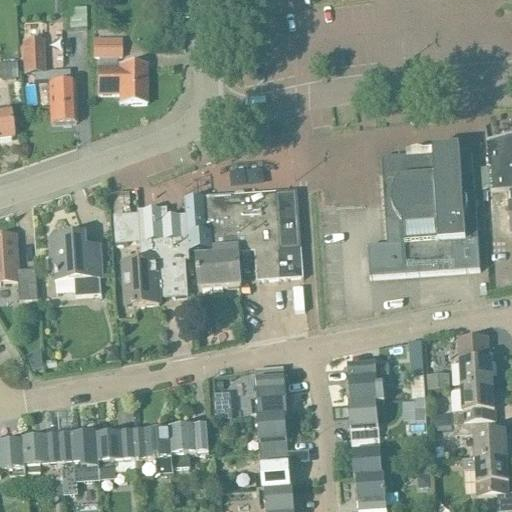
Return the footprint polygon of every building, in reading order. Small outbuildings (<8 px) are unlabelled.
[(43,42),(21,44),(23,78),(45,76),(43,42)] [(122,61),(121,43),(93,42),(93,61),(98,61),(98,67),(116,68),(117,61),(122,61)] [(0,72),(0,80),(17,79),(17,67),(0,67),(0,72)] [(119,106),(146,106),(146,68),(119,68),(119,70),(98,70),(98,98),(119,98),(119,106)] [(51,127),(76,125),(74,85),(70,85),(69,74),(49,75),(51,127)] [(0,142),(14,140),(10,112),(0,113),(0,142)] [(511,192),(511,137),(488,144),(491,194),(511,192)] [(368,250),(370,282),(481,274),(472,155),(460,156),(460,150),(433,152),(433,158),(382,162),(385,207),(388,249),(368,250)] [(207,254),(214,253),(239,251),(239,256),(255,255),(258,285),(304,282),(297,194),(203,201),(187,202),(188,218),(186,218),(189,255),(207,254)] [(159,308),(159,303),(188,301),(186,263),(189,263),(186,218),(168,220),(167,212),(138,214),(141,266),(124,267),(127,310),(159,308)] [(0,286),(18,285),(19,306),(39,305),(37,273),(18,274),(16,237),(0,238),(0,286)] [(100,249),(86,250),(85,238),(53,241),(54,258),(50,259),(52,277),(55,276),(55,284),(75,283),(76,301),(102,299),(100,281),(102,281),(100,249)] [(239,251),(214,253),(215,259),(198,260),(200,293),(241,290),(239,256),(239,251)] [(460,367),(462,392),(494,390),(492,365),(491,365),(489,340),(457,342),(459,367),(460,367)] [(422,345),(410,345),(411,369),(423,369),(422,345)] [(385,390),(378,390),(376,369),(348,371),(351,408),(349,408),(349,409),(379,407),(384,406),(386,406),(385,390)] [(257,420),(258,421),(288,419),(284,371),(255,373),(258,405),(251,405),(253,421),(257,420)] [(495,426),(495,415),(494,390),(462,392),(463,415),(453,416),(453,428),(495,426)] [(379,407),(349,409),(351,434),(352,445),(380,443),(378,423),(385,422),(384,406),(379,407)] [(260,458),(289,456),(286,420),(288,420),(288,419),(258,421),(257,420),(253,421),(250,421),(251,437),(259,437),(260,458)] [(496,437),(495,426),(453,428),(454,441),(475,440),(476,463),(508,461),(506,436),(496,437)] [(170,433),(170,435),(172,463),(172,469),(172,474),(190,473),(189,460),(210,458),(207,430),(170,433)] [(172,469),(172,463),(170,435),(133,437),(135,465),(147,465),(155,464),(156,479),(172,478),(172,474),(172,469)] [(97,438),(100,474),(115,474),(115,467),(125,466),(135,466),(135,465),(133,437),(123,438),(98,440),(97,438)] [(61,469),(62,482),(63,492),(64,501),(78,499),(76,474),(82,474),(83,480),(85,483),(88,486),(91,486),(101,486),(100,474),(97,438),(71,440),(60,441),(62,469),(61,469)] [(49,442),(23,444),(26,478),(42,477),(41,470),(61,469),(62,469),(60,441),(49,442)] [(352,445),(353,456),(355,481),(384,479),(388,479),(388,464),(381,464),(380,443),(352,445)] [(26,478),(23,444),(23,446),(0,447),(0,482),(1,482),(0,475),(8,475),(9,481),(26,480),(26,478)] [(289,456),(260,458),(262,479),(254,480),(255,495),(257,495),(263,495),(293,492),(291,492),(289,467),(289,456)] [(507,498),(506,486),(509,486),(508,461),(476,463),(463,464),(463,475),(477,474),(477,488),(478,501),(507,498)] [(442,505),(458,502),(453,477),(438,480),(442,505)] [(391,479),(388,479),(384,479),(355,481),(355,482),(356,482),(358,511),(387,511),(386,496),(392,495),(391,479)] [(294,511),(293,492),(263,495),(257,495),(258,511),(266,510),(266,511),(294,511)] [(498,511),(511,511),(511,503),(498,505),(498,511)]
